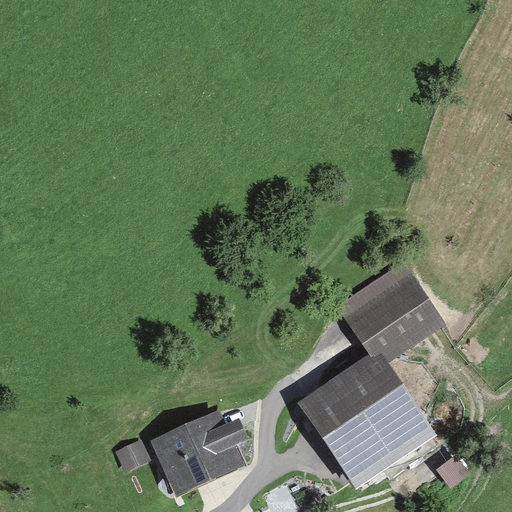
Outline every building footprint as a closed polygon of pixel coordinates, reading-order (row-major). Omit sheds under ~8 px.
[(411,271),(344,317),(370,355),(389,362),(446,323),(411,271)] [(370,355),(297,404),(355,490),(438,435),(389,362),(370,355)] [(219,423),(158,447),(178,497),(239,472),(231,455),(243,450),(234,430),(223,434),(219,423)] [(123,476),(150,473),(147,448),(120,451),(123,476)] [(451,500),(472,488),(460,468),(439,480),(451,500)]
